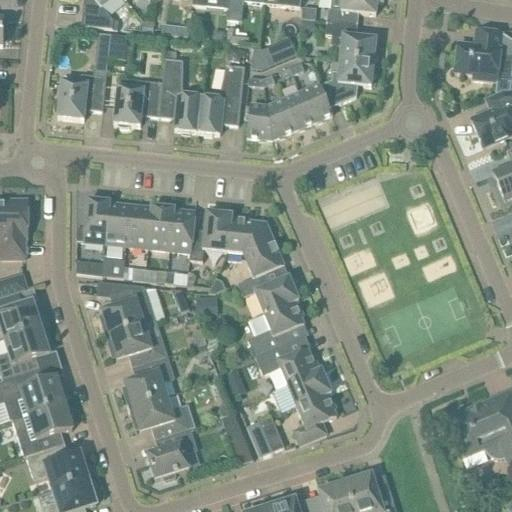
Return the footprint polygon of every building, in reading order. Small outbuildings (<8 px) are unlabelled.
[(115,0),(84,0),(88,4),(83,7),(81,30),(112,33),(113,24),(102,11),(115,0)] [(228,0),(192,0),(192,10),(228,13),(229,4),(228,0)] [(264,0),(264,6),(264,8),(300,11),(301,0),(264,0)] [(326,26),(357,29),(359,17),(376,19),(377,6),(383,7),(383,0),(331,0),(330,13),(328,13),(326,26)] [(142,24),(141,36),(153,38),(154,25),(142,24)] [(342,50),(340,63),(374,67),(376,43),(356,41),(357,29),(326,26),(325,39),(331,39),(330,49),(342,50)] [(176,34),(176,40),(188,41),(189,31),(181,30),(176,34)] [(228,31),(226,46),(248,48),(249,40),(236,38),(236,32),(228,31)] [(225,35),(213,34),(212,45),(224,47),(225,35)] [(511,44),(502,37),(486,36),(484,51),(458,48),(455,78),(483,80),(483,84),(497,86),(500,60),(511,60),(511,44)] [(111,39),(98,38),(93,81),(81,79),(79,87),(61,86),(57,122),(84,125),(85,114),(103,116),(108,63),(111,39)] [(111,39),(108,63),(126,65),(128,41),(111,39)] [(244,60),(245,54),(242,53),(229,50),(227,63),(240,66),(241,59),(244,60)] [(254,52),(252,73),(262,74),(268,71),(261,53),(254,52)] [(183,65),(164,63),(162,88),(158,122),(175,124),(174,134),(197,137),(201,101),(182,99),(183,65)] [(331,84),(320,89),(329,112),(356,101),(358,89),(371,91),(374,67),(340,63),(339,76),(332,76),(331,84)] [(304,74),(301,67),(290,72),(293,79),(304,74)] [(219,103),(201,101),(197,137),(220,139),(221,128),(238,130),(245,72),(226,70),(219,103)] [(293,79),(290,72),(279,76),(282,84),(293,79)] [(264,91),(275,87),(272,79),(263,83),(264,91)] [(248,90),(264,91),(263,83),(249,82),(248,90)] [(114,128),(118,128),(117,130),(121,131),(123,132),(126,132),(129,131),(129,130),(140,131),(141,120),(158,122),(162,88),(137,85),(135,93),(117,91),(114,128)] [(301,97),(313,127),(332,119),(329,112),(320,89),(301,97)] [(511,96),(503,97),(487,103),(492,114),(471,123),(483,152),(511,140),(511,96)] [(301,97),(282,105),(295,135),(313,127),(301,97)] [(282,105),(267,111),(272,144),(295,135),(282,105)] [(267,111),(250,110),(248,122),(246,142),(272,144),(267,111)] [(511,153),(506,156),(511,169),(493,176),(505,204),(511,200),(511,153)] [(5,208),(0,207),(0,242),(1,242),(1,262),(25,263),(25,243),(27,243),(27,205),(5,204),(5,208)] [(105,248),(109,206),(87,204),(83,246),(105,248)] [(110,207),(109,206),(105,248),(126,250),(130,210),(110,208),(110,207)] [(151,212),(130,210),(126,250),(148,252),(152,211),(151,211),(151,212)] [(173,213),(152,211),(148,252),(169,254),(173,213)] [(174,213),(173,213),(169,254),(190,257),(191,257),(193,234),(194,234),(196,217),(174,215),(174,213)] [(227,257),(231,219),(206,217),(204,235),(194,234),(193,234),(191,257),(190,257),(190,259),(189,265),(201,266),(202,254),(227,257)] [(232,219),(231,219),(227,257),(243,258),(253,282),(253,283),(266,278),(284,270),(266,227),(247,225),(247,222),(232,221),(232,219)] [(187,289),(190,259),(182,258),(179,278),(175,277),(174,288),(187,289)] [(76,266),(76,278),(90,279),(91,269),(91,267),(76,266)] [(91,269),(90,279),(101,280),(102,270),(91,269)] [(102,270),(101,280),(114,282),(115,271),(102,270)] [(132,283),(144,285),(146,274),(133,273),(132,283)] [(144,285),(157,286),(158,275),(146,274),(144,285)] [(270,289),(266,278),(253,283),(253,282),(240,287),(245,299),(256,294),(266,318),(298,304),(289,281),(270,289)] [(0,303),(17,298),(27,295),(22,280),(0,286),(0,303)] [(215,282),(208,297),(215,298),(226,294),(223,285),(215,282)] [(144,291),(98,286),(96,301),(110,302),(113,311),(101,315),(105,325),(101,328),(106,341),(144,329),(139,315),(151,312),(144,291)] [(181,295),(171,294),(181,317),(190,314),(181,295)] [(17,298),(0,303),(0,330),(0,331),(4,344),(40,332),(39,329),(42,328),(43,325),(42,319),(36,319),(32,306),(21,310),(17,298)] [(208,301),(196,302),(197,320),(210,319),(208,301)] [(299,305),(298,304),(266,318),(249,325),(256,341),(248,344),(255,362),(289,348),(294,346),(290,335),(304,329),(301,321),(303,320),(297,305),(299,305)] [(148,343),(144,329),(106,341),(110,354),(114,354),(117,365),(129,361),(132,372),(166,361),(159,339),(148,343)] [(41,335),(40,332),(4,344),(8,356),(0,358),(0,380),(2,386),(41,373),(37,362),(49,358),(46,345),(47,345),(49,342),(47,336),(44,335),(41,335)] [(201,336),(192,339),(196,351),(205,348),(201,336)] [(289,348),(255,362),(263,380),(269,377),(276,393),(321,374),(320,374),(313,360),(311,360),(308,353),(293,359),(289,348)] [(174,383),(166,361),(132,372),(136,383),(124,387),(128,397),(124,399),(128,413),(166,401),(162,387),(174,383)] [(41,373),(2,386),(0,386),(0,404),(5,407),(10,425),(13,425),(64,408),(63,404),(66,404),(67,401),(65,395),(63,393),(60,394),(56,382),(45,385),(41,373)] [(246,396),(237,374),(225,379),(234,401),(246,396)] [(331,397),(321,374),(276,393),(276,394),(287,389),(296,410),(331,397)] [(511,399),(510,395),(476,410),(479,417),(471,420),(470,418),(446,428),(461,463),(484,453),(487,458),(490,460),(493,462),(496,464),(500,464),(504,463),(511,460),(511,461),(511,399)] [(331,397),(296,410),(304,430),(293,435),(299,450),(327,438),(322,427),(336,421),(333,414),(336,412),(330,398),(331,397)] [(189,433),(195,431),(188,409),(171,414),(166,401),(128,413),(133,426),(137,426),(140,437),(152,433),(155,444),(189,433)] [(65,411),(64,408),(13,425),(24,462),(27,461),(65,449),(61,437),(72,434),(70,421),(71,420),(73,417),(71,411),(68,410),(65,411)] [(272,421),(247,431),(260,462),(272,457),(266,441),(278,436),(272,421)] [(196,455),(189,433),(155,444),(158,455),(147,458),(155,484),(162,482),(165,485),(175,482),(175,478),(190,473),(185,459),(196,455)] [(68,461),(65,449),(27,461),(34,485),(48,481),(52,494),(88,483),(87,480),(90,480),(91,477),(89,471),(87,470),(84,470),(80,457),(68,461)] [(353,485),(345,488),(353,511),(394,511),(391,499),(378,503),(371,480),(364,482),(363,480),(359,479),(355,480),(353,483),(353,485)] [(89,486),(88,483),(52,494),(56,506),(42,511),(86,511),(96,509),(92,496),(95,495),(96,493),(94,486),(91,485),(89,486)] [(324,511),(353,511),(345,488),(337,490),(337,489),(332,488),(329,489),(326,491),(327,494),(320,496),(324,511)] [(275,510),(269,511),(297,511),(295,504),(288,506),(287,504),(282,503),(278,505),(275,508),(275,510)]
